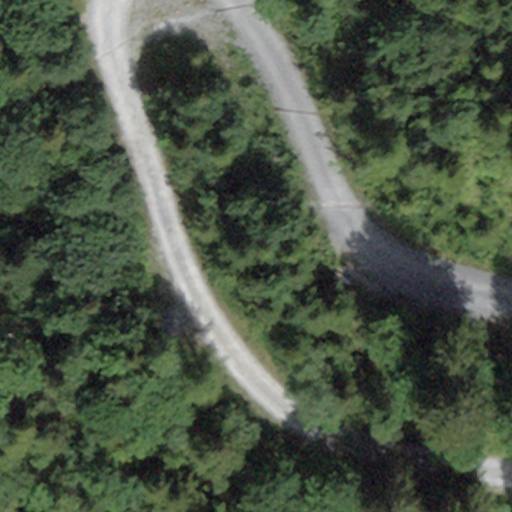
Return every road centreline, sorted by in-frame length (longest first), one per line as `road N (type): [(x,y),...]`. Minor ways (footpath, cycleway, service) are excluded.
road 1 (track): [(511,475),(397,454),(243,373),(159,184),(115,44),(135,0)]
road 2 (track): [(228,0),(283,78),(353,223),(511,302)]
